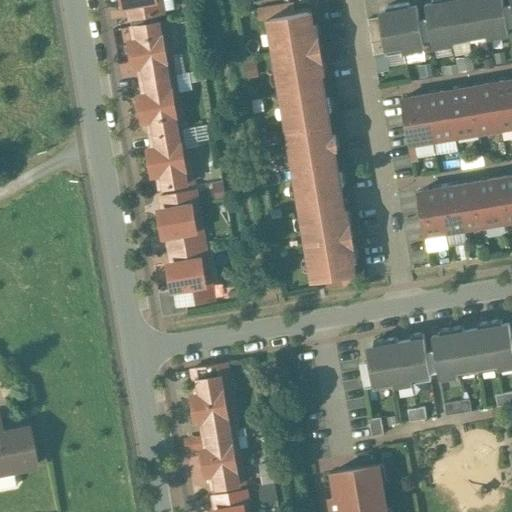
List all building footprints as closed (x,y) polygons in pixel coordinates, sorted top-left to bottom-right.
[(122,0),(124,5),(129,4),(131,19),(158,14),(155,0),(122,0)] [(433,0),(434,1),(426,3),(433,45),(509,32),(503,0),(433,0)] [(294,2),(259,8),(260,19),(268,18),(295,13),(294,2)] [(386,9),(378,10),(379,17),(386,53),(424,47),(417,4),(409,5),(409,2),(385,6),(386,9)] [(295,13),(268,18),(299,204),(343,197),(341,185),(344,184),(342,171),(339,172),(335,148),(338,147),(335,134),(333,135),(329,111),(331,110),(329,97),(327,98),(322,73),(325,73),(316,23),(314,23),(312,10),(295,13)] [(379,17),(368,18),(374,54),(386,53),(379,17)] [(160,20),(132,25),(135,40),(130,41),(134,67),(139,66),(142,79),(169,75),(166,55),(171,55),(168,39),(163,40),(160,20)] [(169,75),(142,79),(144,94),(139,95),(144,120),(149,119),(151,133),(178,129),(175,109),(180,108),(177,93),(172,94),(169,75)] [(511,78),(494,82),(502,128),(511,126),(511,78)] [(494,82),(471,86),(479,132),(502,128),(494,82)] [(471,86),(449,90),(456,136),(479,132),(471,86)] [(449,90),(426,93),(434,140),(456,136),(449,90)] [(426,93),(402,98),(410,144),(434,140),(426,93)] [(178,129),(151,133),(153,147),(149,148),(153,174),(158,173),(161,188),(188,183),(184,163),(189,162),(187,147),(182,148),(178,129)] [(511,174),(497,177),(505,221),(511,220),(511,174)] [(497,177),(478,181),(485,225),(505,221),(497,177)] [(478,181),(458,184),(466,228),(485,225),(478,181)] [(458,184),(438,187),(446,232),(466,228),(458,184)] [(438,187),(418,191),(426,235),(446,232),(438,187)] [(189,189),(162,194),(164,209),(159,210),(164,235),(169,235),(171,248),(198,244),(195,224),(199,224),(197,208),(192,209),(189,189)] [(343,197),(299,204),(312,280),(356,272),(354,259),(357,259),(348,209),(346,209),(343,197)] [(198,244),(171,248),(173,263),(169,263),(173,289),(178,288),(180,303),(187,302),(208,298),(204,278),(209,278),(206,262),(202,263),(198,244)] [(180,303),(171,304),(172,313),(188,310),(187,302),(180,303)] [(501,318),(478,322),(478,326),(471,327),(478,370),(499,367),(511,364),(511,335),(510,321),(502,322),(501,318)] [(463,325),(440,329),(440,333),(433,334),(440,377),(458,374),(478,370),(471,327),(464,329),(463,325)] [(413,342),(399,345),(397,336),(374,340),(375,349),(367,350),(372,375),(374,387),(374,388),(395,384),(395,385),(413,382),(413,381),(431,378),(424,332),(411,334),(413,342)] [(196,367),(198,376),(227,371),(225,361),(196,367)] [(221,375),(193,379),(196,394),(191,395),(196,420),(201,419),(203,434),(230,429),(227,410),(231,409),(229,394),(224,394),(221,375)] [(372,375),(363,377),(365,388),(374,387),(372,375)] [(511,391),(496,394),(498,406),(511,403),(511,391)] [(470,398),(444,403),(446,414),(472,410),(470,398)] [(425,406),(408,409),(410,420),(427,418),(425,406)] [(381,416),(369,418),(372,435),(384,433),(381,416)] [(2,432),(0,423),(0,471),(15,469),(36,464),(29,426),(2,432)] [(230,429),(203,434),(206,448),(201,449),(205,474),(210,473),(213,488),(240,484),(236,463),(240,463),(238,447),(234,448),(230,429)] [(385,511),(377,463),(334,470),(338,495),(332,496),(334,507),(340,506),(340,511),(385,511)] [(15,469),(0,471),(0,488),(16,485),(18,481),(15,469)] [(241,490),(214,494),(216,509),(211,510),(211,511),(249,511),(249,509),(244,510),(241,490)]
